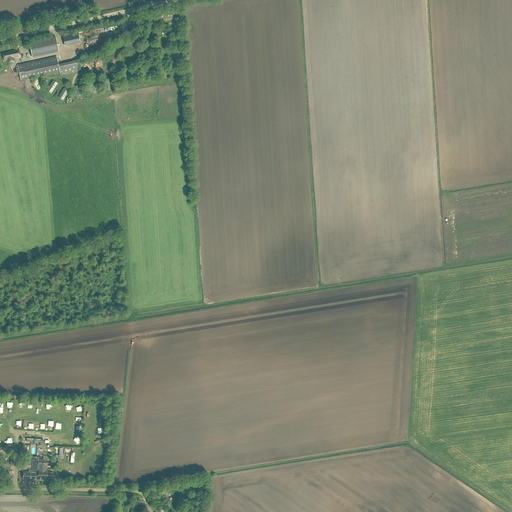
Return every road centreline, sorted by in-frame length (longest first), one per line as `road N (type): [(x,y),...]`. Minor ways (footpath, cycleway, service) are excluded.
road 1 (unclassified): [(0,39),(175,0)]
road 2 (unclassified): [(155,511),(137,491),(0,489)]
